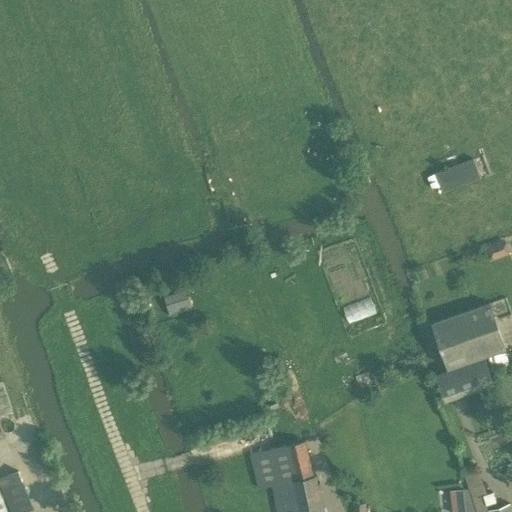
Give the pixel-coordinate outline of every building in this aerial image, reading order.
[(444,190),(479,176),(473,159),(437,173),(444,190)] [(185,289),(164,295),(168,311),(189,307),(185,289)] [(506,349),(490,302),(431,322),(447,369),(506,349)] [(505,353),(489,356),(492,368),(508,365),(505,353)] [(494,385),(485,358),(435,375),(444,402),(494,385)] [(324,511),(317,476),(306,436),(249,452),(259,489),(273,485),(278,511),(324,511)] [(24,511),(33,509),(18,471),(0,477),(0,485),(10,511),(24,511)] [(452,488),(455,511),(474,510),(471,485),(452,488)] [(488,505),(497,502),(494,492),(484,495),(488,505)] [(353,511),(366,511),(366,502),(353,503),(353,511)]
